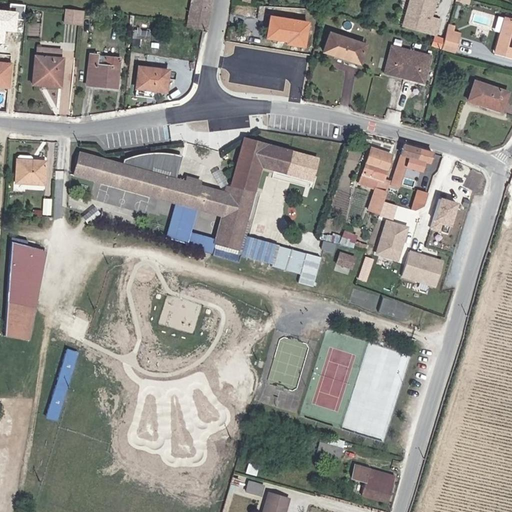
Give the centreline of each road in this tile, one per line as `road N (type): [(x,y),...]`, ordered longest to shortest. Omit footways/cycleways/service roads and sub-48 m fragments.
road 1 (unclassified): [(496,164),(399,511)]
road 2 (unclassified): [(202,110),(319,112),(496,164)]
road 3 (unclassified): [(0,123),(87,130),(202,110)]
